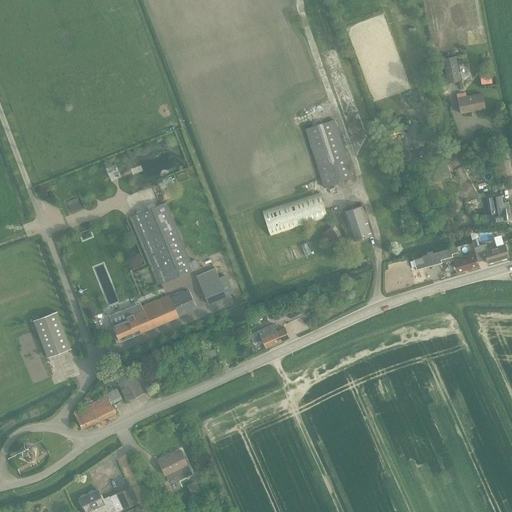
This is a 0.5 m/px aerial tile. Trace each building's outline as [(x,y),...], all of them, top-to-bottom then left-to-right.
[(455,57),(443,59),(447,83),(460,81),(455,57)] [(479,85),(488,84),(487,74),(478,74),(479,85)] [(456,94),(460,113),(485,108),(482,93),(466,97),(465,93),(456,94)] [(305,129),(323,186),(352,177),(334,120),(305,129)] [(395,164),(411,160),(408,149),(392,152),(395,164)] [(263,212),(270,236),(327,217),(320,194),(263,212)] [(490,222),(507,219),(510,219),(508,202),(502,203),(501,195),(482,199),(484,214),(489,214),(490,222)] [(67,201),(71,211),(83,206),(79,196),(67,201)] [(129,217),(157,285),(194,270),(165,202),(129,217)] [(361,206),(343,212),(353,241),(371,235),(361,206)] [(330,227),(321,233),(326,240),(335,234),(330,227)] [(487,249),(486,244),(479,246),(477,238),(471,240),(473,248),(478,262),(486,260),(487,263),(508,257),(504,244),(487,249)] [(422,258),(414,260),(416,270),(442,263),(441,260),(452,257),(451,255),(458,253),(457,247),(450,249),(427,255),(422,256),(422,258)] [(453,261),(456,273),(479,266),(475,253),(459,257),(460,259),(453,261)] [(197,278),(208,304),(232,294),(228,284),(222,286),(215,270),(197,278)] [(125,313),(128,320),(113,326),(119,341),(196,309),(188,290),(170,298),(168,295),(125,313)] [(269,311),(272,317),(279,314),(277,308),(269,311)] [(71,349),(56,312),(33,320),(47,358),(71,349)] [(258,330),(251,334),(254,342),(262,339),(262,340),(263,342),(266,348),(289,338),(285,328),(276,331),(273,324),(258,330)] [(203,354),(206,360),(217,355),(214,349),(203,354)] [(127,401),(151,390),(140,367),(117,379),(127,401)] [(106,395),(89,404),(98,421),(115,413),(111,404),(121,399),(116,389),(105,394),(106,395)] [(82,429),(98,421),(89,404),(73,412),(82,429)] [(36,455),(36,452),(35,450),(34,448),(32,447),(30,446),(27,446),(25,447),(23,448),(22,450),(21,452),(21,455),(22,457),(23,458),(25,460),(27,460),(30,460),(32,460),(34,458),(35,457),(36,455)] [(187,465),(181,451),(158,461),(164,475),(187,465)] [(160,484),(165,496),(172,492),(167,481),(160,484)] [(201,492),(195,481),(187,485),(192,496),(201,492)] [(129,487),(116,494),(120,503),(123,510),(137,504),(129,487)] [(97,490),(78,498),(85,511),(84,511),(95,511),(94,509),(103,504),(106,511),(115,511),(113,507),(120,503),(116,494),(102,500),(97,490)]
